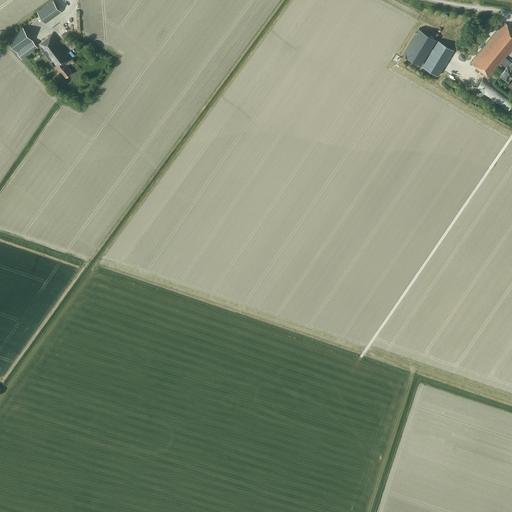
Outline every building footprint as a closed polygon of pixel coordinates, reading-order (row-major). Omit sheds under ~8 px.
[(61,11),(53,0),(37,12),(45,23),(61,11)] [(511,48),(511,28),(505,22),(472,63),(489,77),(501,62),(506,67),(500,75),(507,81),(511,75),(511,62),(505,57),(511,48)] [(15,49),(31,37),(22,26),(6,37),(15,49)] [(433,48),(431,47),(437,39),(419,28),(403,54),(421,65),(428,52),(430,53),(422,65),(438,75),(454,50),(438,40),(433,48)] [(60,70),(66,77),(72,72),(65,64),(73,58),(53,32),(38,44),(54,66),(55,65),(59,71),(60,70)] [(38,47),(31,37),(15,49),(22,59),(38,47)] [(476,88),(507,110),(511,103),(511,98),(483,78),(476,88)]
